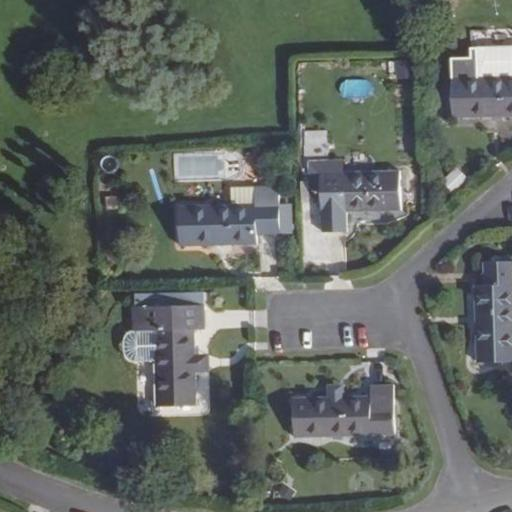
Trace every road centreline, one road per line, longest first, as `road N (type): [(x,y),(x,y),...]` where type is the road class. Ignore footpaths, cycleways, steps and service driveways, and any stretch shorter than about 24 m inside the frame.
road 1 (residential): [(474,511),(385,291)]
road 2 (residential): [(511,190),(385,291)]
